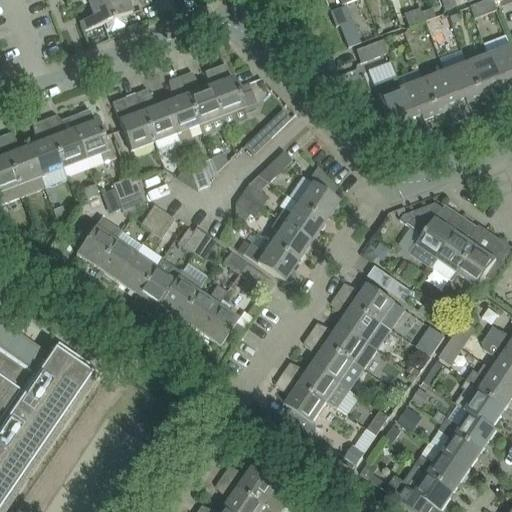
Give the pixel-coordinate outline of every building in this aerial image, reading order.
[(94,18),(80,24),(83,34),(104,26),(105,25),(108,32),(111,34),(125,29),(127,25),(124,18),(132,15),(126,0),(105,0),(89,6),(94,18)] [(491,1),(470,9),(474,21),(496,13),(491,1)] [(419,9),(402,16),(408,31),(425,24),(420,14),(419,9)] [(351,23),(339,28),(348,50),(360,45),(351,23)] [(360,66),(364,64),(379,58),(387,56),(383,43),(374,46),(356,53),(360,66)] [(511,54),(510,49),(489,57),(508,105),(511,103),(511,93),(510,88),(511,87),(511,54)] [(489,57),(467,65),(481,100),(491,95),(497,109),(508,105),(489,57)] [(481,100),(467,65),(445,73),(464,122),(472,119),(466,105),(481,100)] [(210,89),(208,89),(220,119),(256,106),(248,85),(237,90),(233,80),(230,81),(225,67),(204,74),(210,89)] [(464,122),(445,73),(423,82),(436,117),(448,112),(453,126),(464,122)] [(198,128),(220,119),(208,89),(202,92),(192,74),(179,79),(198,128)] [(172,103),(165,106),(180,147),(181,149),(193,144),(188,131),(198,128),(179,79),(168,83),(172,103)] [(396,79),(373,88),(391,134),(404,129),(409,143),(419,139),(400,91),(396,79)] [(423,82),(400,91),(419,139),(428,136),(423,122),(436,117),(423,82)] [(180,147),(165,106),(157,109),(147,91),(135,96),(154,145),(158,155),(180,147)] [(130,154),(154,145),(135,96),(112,105),(130,154)] [(89,112),(70,119),(86,162),(100,157),(103,165),(115,160),(112,150),(108,151),(97,123),(94,124),(89,112)] [(56,117),(44,122),(63,171),(86,162),(69,119),(60,123),(56,117)] [(36,146),(29,149),(41,179),(63,171),(44,122),(33,126),(36,146)] [(271,141),(262,132),(246,147),(254,156),(271,141)] [(11,135),(0,139),(23,199),(45,190),(41,179),(29,149),(21,152),(11,135)] [(0,207),(23,199),(0,139),(0,138),(0,207)] [(257,178),(268,185),(292,162),(283,153),(257,178)] [(217,174),(226,164),(223,157),(212,161),(217,174)] [(201,165),(189,170),(198,192),(209,188),(208,183),(205,176),(201,165)] [(179,174),(175,179),(197,192),(198,192),(189,170),(179,174)] [(119,203),(140,195),(136,183),(131,184),(130,180),(113,187),(119,203)] [(312,185),(301,202),(298,206),(325,224),(339,203),(312,185)] [(249,186),(242,196),(262,209),(269,198),(260,193),(249,186)] [(95,187),(83,191),(87,203),(100,198),(95,187)] [(145,206),(140,195),(119,203),(123,215),(145,206)] [(242,196),(235,206),(249,216),(254,220),(262,209),(242,196)] [(404,218),(401,222),(400,223),(424,238),(412,256),(433,270),(465,223),(453,214),(452,216),(436,205),(404,218)] [(285,225),(311,243),(325,224),(298,206),(291,215),(284,210),(277,220),(285,225)] [(150,235),(164,214),(154,207),(140,228),(150,235)] [(175,222),(164,214),(150,235),(161,242),(175,222)] [(94,229),(87,240),(76,256),(96,270),(114,243),(121,233),(102,220),(95,230),(94,229)] [(278,235),(271,245),(298,263),(311,243),(285,225),(277,220),(271,230),(278,235)] [(477,231),(465,223),(433,270),(453,283),(458,275),(487,233),(479,228),(477,231)] [(187,230),(177,246),(193,257),(207,237),(196,231),(194,234),(187,230)] [(114,243),(96,270),(116,283),(134,257),(142,246),(141,246),(121,233),(114,243)] [(487,233),(458,275),(478,290),(486,279),(493,283),(511,254),(511,250),(503,244),(500,248),(485,237),(488,234),(487,233)] [(216,243),(207,237),(193,257),(204,264),(216,243)] [(243,255),(242,256),(258,267),(267,273),(283,284),(284,283),(288,285),(292,284),(295,282),(296,278),(295,275),(292,272),(298,263),(271,245),(264,256),(253,248),(250,246),(243,255)] [(224,266),(239,276),(246,266),(230,256),(224,266)] [(116,283),(136,297),(154,271),(134,257),(116,283)] [(239,276),(260,290),(266,280),(246,266),(239,276)] [(137,298),(131,306),(151,319),(156,311),(157,312),(160,307),(159,307),(182,274),(172,267),(165,278),(154,271),(136,297),(137,298)] [(182,273),(182,274),(159,307),(160,307),(180,321),(198,295),(203,287),(182,273)] [(394,281),(387,292),(407,305),(414,295),(394,281)] [(339,296),(391,332),(405,312),(369,287),(364,294),(345,286),(339,296)] [(198,295),(180,321),(199,334),(218,308),(222,302),(227,294),(217,287),(208,301),(198,295)] [(345,321),(341,327),(377,352),(391,332),(339,296),(331,307),(345,321)] [(218,308),(199,334),(220,349),(223,344),(226,340),(228,337),(236,325),(238,321),(227,313),(231,307),(222,302),(218,308)] [(464,323),(451,343),(463,351),(476,331),(464,323)] [(0,510),(92,377),(54,351),(44,366),(40,364),(52,347),(50,346),(44,355),(0,325),(0,510)] [(236,325),(228,337),(236,342),(243,330),(236,325)] [(318,325),(311,335),(364,372),(377,352),(341,327),(336,334),(318,325)] [(487,339),(494,344),(511,356),(511,341),(494,329),(487,339)] [(318,360),(314,367),(350,392),(364,372),(311,335),(304,346),(318,360)] [(432,339),(426,349),(435,355),(441,346),(432,339)] [(500,362),(493,372),(511,384),(511,356),(494,344),(487,339),(482,345),(483,351),(500,362)] [(452,368),(463,351),(451,343),(440,360),(445,364),(452,368)] [(445,364),(440,360),(424,383),(430,387),(445,364)] [(337,412),(350,392),(314,367),(309,373),(291,365),(284,375),(327,405),(337,412)] [(471,377),(467,383),(507,410),(509,407),(511,402),(511,384),(493,372),(485,366),(479,375),(475,372),(471,377)] [(407,372),(415,378),(418,380),(422,374),(411,367),(407,372)] [(284,375),(277,386),(291,400),(286,407),(291,411),(286,419),(284,421),(309,439),(310,440),(319,428),(318,423),(315,421),(327,405),(284,375)] [(456,405),(455,406),(457,407),(465,413),(470,416),(470,415),(493,431),(493,430),(501,418),(503,416),(507,410),(467,383),(463,389),(465,391),(456,405)] [(419,390),(412,402),(423,409),(431,397),(419,390)] [(408,411),(399,425),(412,433),(421,420),(408,411)] [(380,413),(368,432),(378,438),(390,419),(380,413)] [(448,420),(444,426),(483,453),(485,451),(488,447),(497,433),(493,430),(493,431),(470,415),(470,416),(461,429),(448,420)] [(443,455),(470,473),(483,453),(444,426),(439,433),(452,442),(443,455)] [(394,428),(384,444),(392,450),(403,434),(394,428)] [(353,449),(346,460),(358,468),(365,457),(353,449)] [(416,466),(429,475),(456,493),(470,473),(443,455),(434,469),(420,460),(416,466)] [(371,464),(362,477),(370,483),(379,469),(371,464)] [(230,468),(222,480),(265,509),(269,511),(282,511),(293,497),(253,469),(248,477),(230,468)] [(439,511),(443,511),(456,493),(429,475),(416,494),(395,480),(386,493),(413,511),(427,511),(432,506),(439,511)] [(230,503),(225,511),(227,511),(269,511),(222,480),(216,489),(230,503)]
